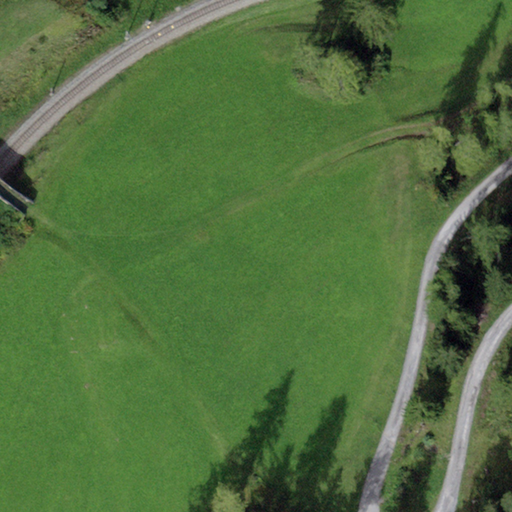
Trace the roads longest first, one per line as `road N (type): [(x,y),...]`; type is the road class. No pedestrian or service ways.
road 1 (track): [(366,511),(376,440),(432,268),(454,219),(511,162)]
road 2 (track): [(511,314),(477,363),(439,511)]
